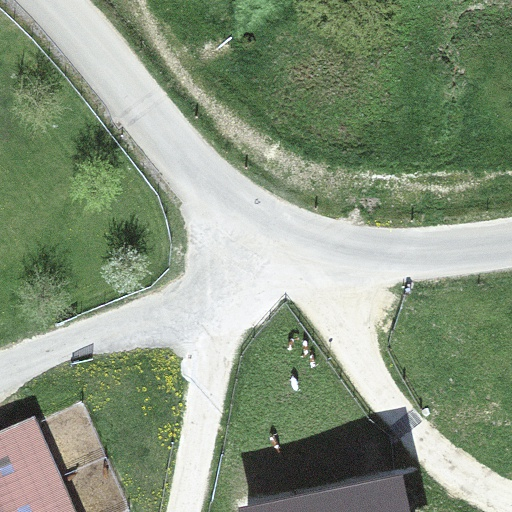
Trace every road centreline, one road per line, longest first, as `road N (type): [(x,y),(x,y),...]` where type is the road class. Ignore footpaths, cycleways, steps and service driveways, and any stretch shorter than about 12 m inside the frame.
road 1 (tertiary): [(511,241),(381,250),(267,221),(214,183),(46,0)]
road 2 (track): [(511,500),(443,459),(379,394),(346,328),(338,244)]
road 3 (track): [(0,372),(226,285),(267,221)]
road 4 (track): [(226,285),(184,511)]
